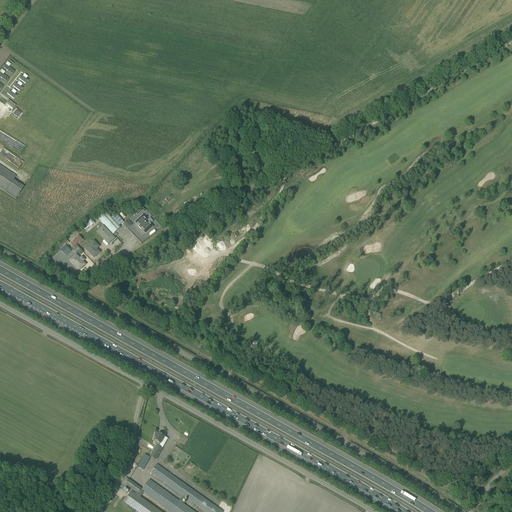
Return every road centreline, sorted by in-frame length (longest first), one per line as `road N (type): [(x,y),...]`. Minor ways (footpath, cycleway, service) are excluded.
road 1 (unclassified): [(462,511),(0,252)]
road 2 (motorway): [(431,511),(0,269)]
road 3 (motorway): [(0,284),(401,511)]
road 4 (unclassified): [(371,511),(0,304)]
road 5 (track): [(203,271),(225,252),(355,298),(391,290),(433,304),(511,260)]
